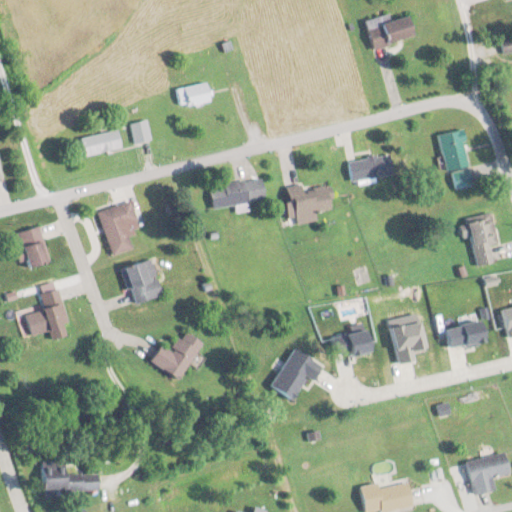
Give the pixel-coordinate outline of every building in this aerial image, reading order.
[(362,21),(369,48),(410,37),(404,16),(386,21),(384,14),(362,21)] [(511,53),(511,38),(498,39),(499,53),(511,53)] [(223,67),(226,83),(243,79),(240,64),(223,67)] [(172,89),(177,108),(206,101),(202,82),(172,89)] [(126,123),(130,143),(147,139),(143,120),(126,123)] [(77,138),(81,155),(117,147),(113,129),(77,138)] [(441,172),(449,170),(452,188),(468,186),(459,130),(435,134),(441,172)] [(345,161),(348,180),(389,175),(387,156),(345,161)] [(206,186),(209,207),(262,200),(259,179),(206,186)] [(284,186),(285,214),(328,214),(328,188),(299,188),(299,186),(284,186)] [(94,211),(108,256),(128,249),(121,225),(134,221),(128,201),(94,211)] [(473,266),(489,263),(485,244),(494,243),(488,212),(463,217),(473,266)] [(46,262),(36,226),(14,233),(19,248),(13,250),(19,270),(46,262)] [(119,268),(128,304),(157,297),(148,261),(119,268)] [(36,294),(47,340),(66,335),(55,289),(36,294)] [(145,362),(174,380),(198,343),(178,330),(166,350),(156,344),(145,362)] [(488,491),(485,478),(507,473),(502,452),(462,461),(470,496),(488,491)] [(95,473),(61,475),(60,460),(39,461),(41,494),(96,491),(95,473)] [(405,480),(375,485),(374,482),(357,486),(361,511),(374,511),(409,506),(405,480)]
